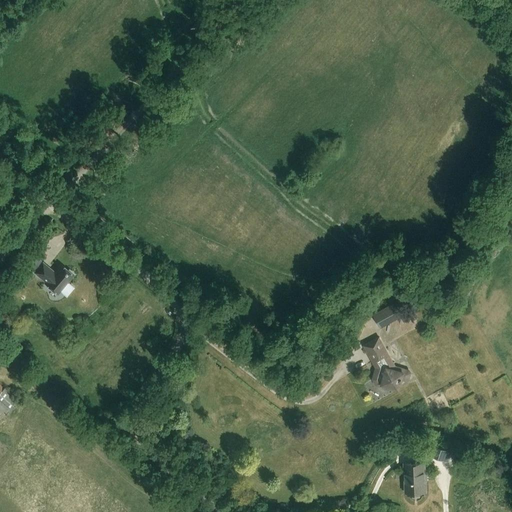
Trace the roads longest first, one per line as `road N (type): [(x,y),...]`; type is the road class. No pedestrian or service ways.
road 1 (unclassified): [(225,511),(162,465),(139,435),(141,407),(183,335),(179,309),(0,162)]
road 2 (track): [(68,185),(245,0)]
